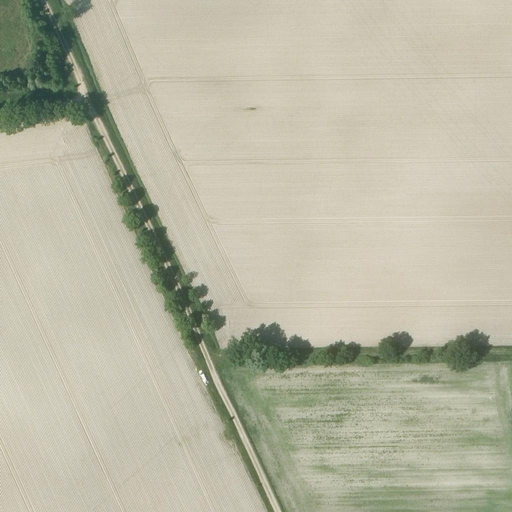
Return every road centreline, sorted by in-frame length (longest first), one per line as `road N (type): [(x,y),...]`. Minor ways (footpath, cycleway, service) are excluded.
road 1 (track): [(42,0),(207,359)]
road 2 (track): [(280,511),(207,359)]
